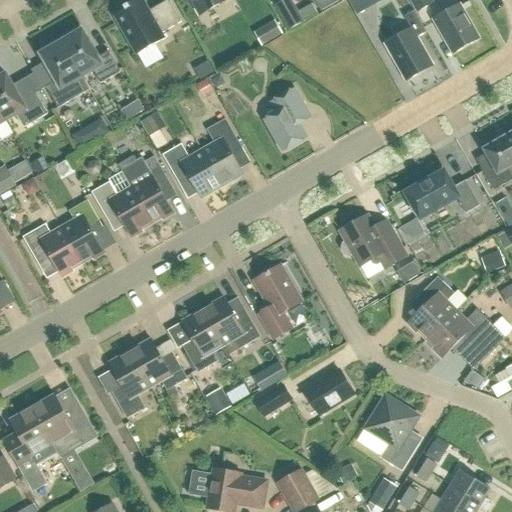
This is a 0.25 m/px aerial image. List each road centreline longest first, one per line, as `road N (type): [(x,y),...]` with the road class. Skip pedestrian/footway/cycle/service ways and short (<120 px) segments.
road 1 (residential): [(511,444),(493,410),(380,362),(357,339),(274,191)]
road 2 (residential): [(274,191),(0,352)]
road 3 (residential): [(511,53),(274,191)]
